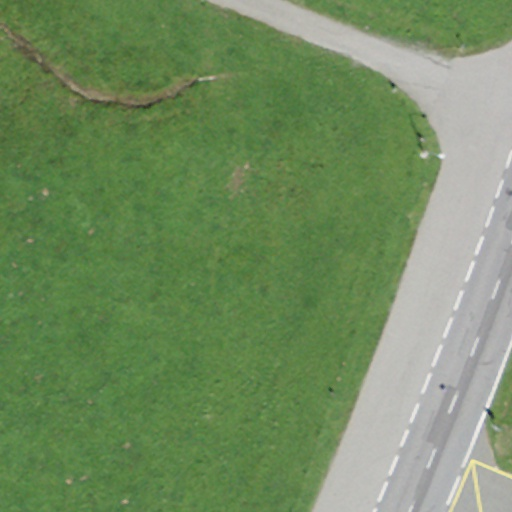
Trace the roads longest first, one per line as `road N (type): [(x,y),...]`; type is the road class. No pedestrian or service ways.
road 1 (track): [(245,0),(511,114)]
road 2 (primary): [(408,511),(511,244)]
